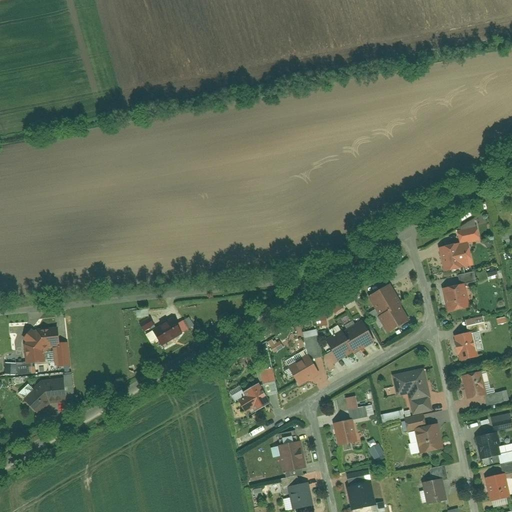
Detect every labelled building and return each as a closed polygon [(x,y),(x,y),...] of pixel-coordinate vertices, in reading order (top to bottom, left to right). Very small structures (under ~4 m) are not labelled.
[(469,241),(440,247),(445,271),(475,265),(469,241)] [(496,272),(486,274),(488,282),(498,279),(496,272)] [(466,283),(444,288),(449,312),(472,307),(466,283)] [(392,284),(369,297),(390,333),(412,320),(402,305),(404,304),(392,284)] [(345,305),(356,300),(354,295),(343,300),(345,305)] [(329,308),(333,315),(344,309),(340,302),(329,308)] [(314,314),(315,327),(325,326),(325,314),(314,314)] [(175,316),(154,329),(164,345),(185,333),(175,316)] [(343,330),(328,339),(340,361),(355,352),(356,354),(376,341),(364,320),(345,333),(343,330)] [(144,333),(152,326),(148,321),(140,329),(144,333)] [(26,343),(27,363),(47,362),(46,352),(51,347),(61,346),(59,327),(37,329),(26,343)] [(473,331),(455,335),(461,360),(479,356),(473,331)] [(309,354),(289,366),(301,386),(322,374),(309,354)] [(426,368),(394,374),(399,396),(410,393),(412,401),(432,396),(426,368)] [(482,371),(463,375),(468,398),(488,395),(482,371)] [(42,380),(26,399),(40,415),(52,403),(67,401),(65,378),(42,380)] [(247,397),(240,400),(246,412),(254,408),(257,412),(273,403),(261,383),(245,392),(247,397)] [(381,422),(402,419),(401,412),(380,414),(381,422)] [(489,418),(493,433),(511,429),(508,414),(489,418)] [(354,419),(335,423),(339,445),(359,441),(354,419)] [(440,423),(416,429),(421,453),(445,448),(440,423)] [(407,433),(411,455),(416,454),(412,432),(407,433)] [(495,433),(477,437),(482,459),(501,455),(495,433)] [(302,441),(280,445),(285,472),(307,467),(302,441)] [(378,444),(368,448),(372,460),(383,456),(378,444)] [(506,473),(487,477),(492,501),(511,497),(506,473)] [(444,479),(424,483),(428,504),(449,499),(444,479)] [(373,481),(349,487),(353,510),(378,504),(373,481)] [(309,482),(289,486),(294,510),(315,505),(309,482)]
